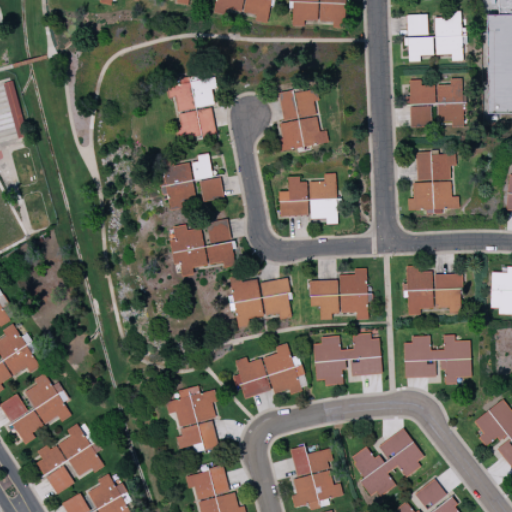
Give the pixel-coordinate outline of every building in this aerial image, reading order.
[(271,0),(214,0),(213,13),(224,15),(225,9),(255,14),(254,21),(268,23),(271,0)] [(511,0),(511,115),(487,116),(486,116),(487,87),(488,61),(489,16),(498,16),(499,0),(511,0)] [(291,25),(303,26),(303,20),(317,20),(318,2),(292,2),(291,25)] [(346,4),(319,3),(318,24),(345,25),(346,4)] [(426,14),(405,15),(406,35),(427,35),(426,14)] [(433,16),(435,55),(450,54),(450,61),(462,60),(459,14),(433,16)] [(432,37),(407,38),(407,62),(419,62),(419,55),(432,55),(432,37)] [(215,134),(210,106),(213,106),(211,89),(216,88),(214,76),(180,81),(181,84),(166,86),(168,98),(175,97),(182,139),(215,134)] [(437,123),(450,123),(450,127),(463,127),(462,79),(449,79),(449,85),(420,86),(420,80),(408,80),(409,104),(437,104),(437,123)] [(280,151),(328,143),(326,131),(319,132),(314,101),(319,100),(317,88),(279,94),(283,123),(279,124),(282,139),(278,140),(280,151)] [(430,127),(429,105),(408,106),(409,127),(430,127)] [(0,142),(15,140),(11,121),(0,123),(0,142)] [(415,152),(416,183),(412,183),(412,199),(407,199),(407,211),(425,210),(425,214),(440,214),(440,209),(458,209),(458,197),(450,197),(449,166),(455,166),(454,154),(438,155),(438,151),(415,152)] [(197,161),(190,162),(194,181),(212,177),(208,153),(196,155),(197,161)] [(168,209),(195,205),(189,162),(162,165),(168,209)] [(279,216),(309,215),(309,218),(325,218),(326,224),(337,224),(336,173),(323,174),(323,182),(299,182),(299,177),(287,177),(287,191),(278,192),(279,216)] [(222,199),(220,178),(199,180),(201,201),(222,199)] [(200,228),(186,230),(185,224),(172,227),(174,239),(169,240),(173,265),(179,264),(181,277),(193,275),(192,267),(208,265),(222,262),(223,267),(235,264),(227,219),(206,223),(210,246),(203,247),(200,228)] [(407,315),(419,315),(419,309),(434,308),(448,307),(448,314),(459,313),(459,287),(462,287),(462,273),(417,274),(417,266),(406,266),(407,315)] [(511,267),(506,267),(506,272),(491,272),(489,308),(497,308),(497,314),(511,314),(511,267)] [(308,281),(309,306),(319,306),(319,320),(331,319),(331,313),(355,313),(355,319),(367,319),(365,268),(354,269),(354,275),(338,276),(338,280),(308,281)] [(236,328),(249,326),(248,319),(263,317),(263,316),(278,314),(279,319),(290,317),(288,299),(290,299),(288,279),(257,283),(256,279),(242,281),(242,276),(229,277),(236,328)] [(0,325),(8,321),(0,307),(0,325)] [(39,367),(27,345),(32,343),(26,333),(20,337),(13,324),(2,330),(5,336),(0,338),(0,356),(3,362),(0,363),(0,390),(4,389),(1,383),(27,369),(29,372),(39,367)] [(381,374),(379,338),(370,339),(370,333),(352,334),(353,349),(340,350),(339,336),(320,337),(321,343),(313,344),(315,381),(324,380),(324,386),(343,385),(342,370),(349,369),(349,376),(381,374)] [(404,378),(436,377),(436,370),(444,370),(444,385),(456,384),(456,378),(471,377),(469,341),(454,341),(454,335),(442,335),(443,350),(430,350),(430,336),(411,336),(411,343),(403,343),(404,378)] [(300,391),(296,377),(303,375),(298,356),(290,358),(286,343),(274,347),(276,353),(263,357),(272,394),(289,389),(290,394),(300,391)] [(244,398),(270,391),(261,359),(247,363),(246,357),(234,361),(238,375),(232,377),(235,387),(240,385),(244,398)] [(0,403),(0,404),(24,444),(35,438),(31,431),(57,416),(60,421),(71,415),(64,404),(69,400),(58,382),(52,386),(44,373),(33,379),(36,385),(24,392),(34,409),(28,413),(17,394),(0,403)] [(217,446),(211,420),(215,419),(211,403),(216,401),(214,390),(199,393),(197,386),(178,390),(180,399),(165,402),(168,414),(175,412),(181,436),(176,437),(180,455),(217,446)] [(473,421),(482,434),(478,437),(485,446),(496,438),(501,445),(496,448),(511,470),(511,425),(511,410),(511,412),(503,400),(473,421)] [(103,467),(96,453),(101,450),(96,441),(88,446),(76,424),(66,430),(70,437),(58,443),(76,476),(91,469),(93,472),(103,467)] [(372,501),(395,486),(386,473),(397,466),(404,475),(425,460),(403,428),(377,446),(382,454),(374,459),(365,447),(349,458),(363,478),(359,481),(372,501)] [(49,450),(46,445),(36,451),(41,460),(36,463),(43,476),(66,462),(56,446),(49,450)] [(293,507),(308,504),(309,510),(320,507),(320,506),(327,505),(326,499),(342,496),(339,484),(332,485),(327,463),(332,462),(329,449),(306,454),(304,446),(290,449),(296,478),(292,479),(296,495),(291,496),(293,507)] [(74,483),(62,465),(45,476),(56,494),(74,483)] [(185,475),(187,489),(194,487),(198,511),(244,511),(244,506),(237,507),(234,492),(228,494),(223,467),(185,475)] [(96,511),(95,511),(129,511),(126,503),(130,501),(123,483),(114,487),(109,474),(97,479),(100,486),(87,492),(96,511)] [(426,511),(457,511),(454,507),(457,505),(451,496),(448,498),(434,479),(413,494),(426,511)] [(62,501),(65,511),(87,511),(81,494),(62,501)] [(396,508),(398,511),(419,511),(418,510),(414,511),(412,511),(406,502),(396,508)]
